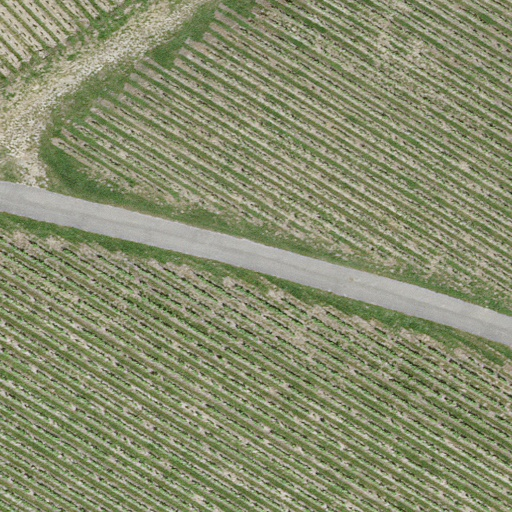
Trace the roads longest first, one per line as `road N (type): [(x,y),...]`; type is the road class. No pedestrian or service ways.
road 1 (track): [(511,332),(244,252),(0,196)]
road 2 (track): [(0,135),(106,56),(205,0)]
